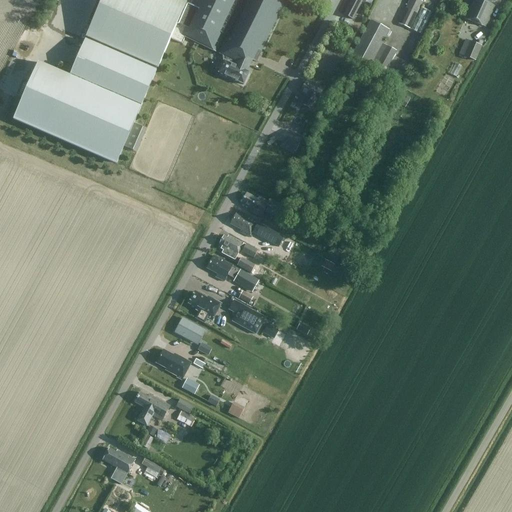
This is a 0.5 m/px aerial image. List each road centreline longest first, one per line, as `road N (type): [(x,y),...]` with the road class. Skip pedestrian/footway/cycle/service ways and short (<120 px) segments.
road 1 (unclassified): [(56,511),(337,0)]
road 2 (unclassified): [(445,511),(511,397)]
